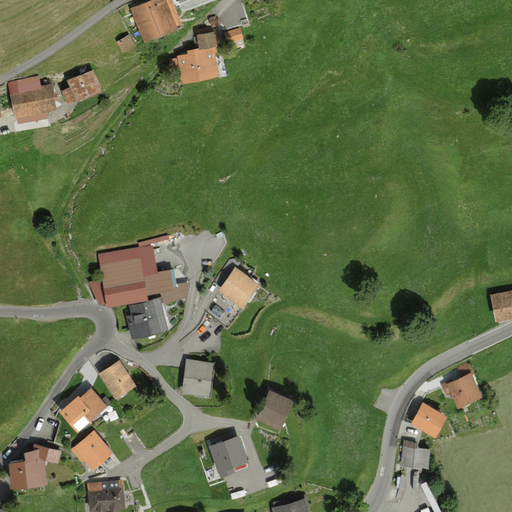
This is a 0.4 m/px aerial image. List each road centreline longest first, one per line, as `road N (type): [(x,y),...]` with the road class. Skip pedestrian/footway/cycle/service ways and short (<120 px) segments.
road 1 (track): [(226,0),(111,125),(56,215),(56,233),(93,309)]
road 2 (unclassified): [(0,460),(107,328),(93,309),(0,312)]
road 3 (tertiary): [(368,511),(409,387),(439,362),(511,328)]
road 4 (unclassified): [(0,77),(124,0)]
